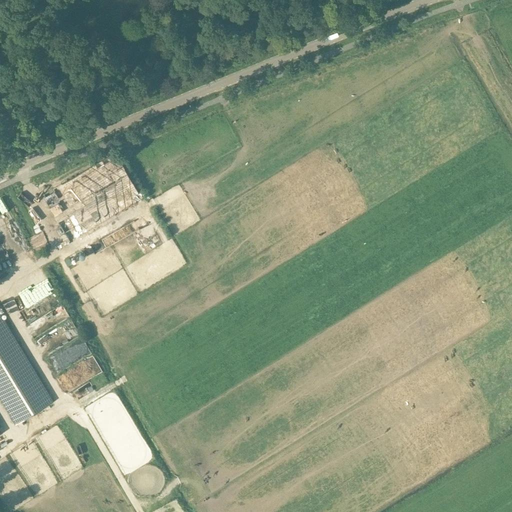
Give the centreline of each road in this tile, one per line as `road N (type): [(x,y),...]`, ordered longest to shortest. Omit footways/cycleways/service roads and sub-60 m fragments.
road 1 (tertiary): [(0,175),(431,0)]
road 2 (track): [(140,511),(71,407),(0,453)]
road 3 (track): [(0,287),(58,253),(24,180)]
road 4 (track): [(67,405),(0,287)]
